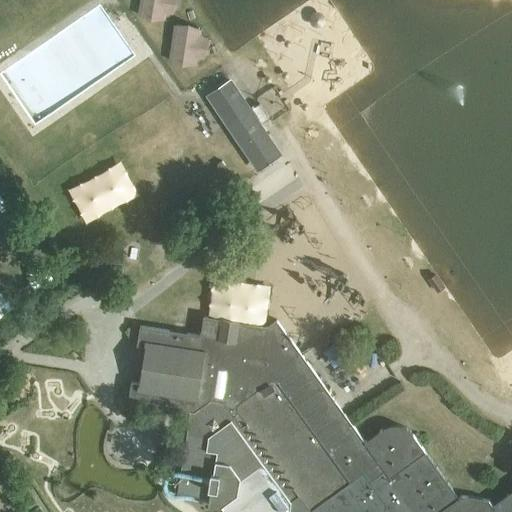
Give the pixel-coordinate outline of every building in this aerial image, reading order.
[(143,0),(141,17),(163,20),(164,11),(174,13),(175,0),(143,0)] [(178,25),(172,62),(194,65),(195,57),(205,58),(208,38),(198,37),(199,28),(178,25)] [(279,154),(230,80),(209,94),(259,167),(279,154)] [(4,192),(0,193),(0,214),(11,211),(4,192)] [(445,287),(435,273),(429,278),(438,292),(445,287)] [(386,425),(368,436),(278,318),(268,326),(239,322),(239,320),(221,317),(221,318),(204,316),(201,334),(140,325),(137,345),(145,346),(140,382),(131,381),(128,401),(190,411),(178,491),(210,497),(209,504),(223,508),(226,511),(511,511),(511,489),(492,504),(489,499),(462,495),(415,430),(411,425),(405,422),(398,421),(392,422),(386,425)]
